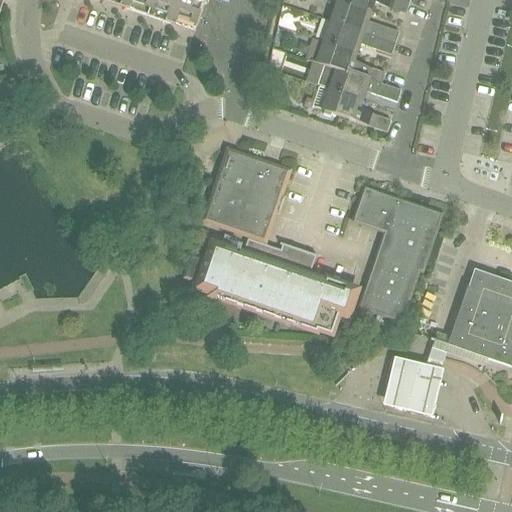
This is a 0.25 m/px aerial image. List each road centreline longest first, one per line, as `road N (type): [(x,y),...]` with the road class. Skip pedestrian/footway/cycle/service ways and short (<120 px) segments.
road 1 (tertiary): [(511,460),(169,387),(0,390)]
road 2 (unclassified): [(395,169),(222,108),(148,134),(61,105),(28,44),(32,0)]
road 3 (tertiary): [(0,460),(116,452),(229,462),(446,511)]
road 4 (residential): [(395,169),(440,1)]
road 5 (unclassified): [(511,208),(395,169)]
